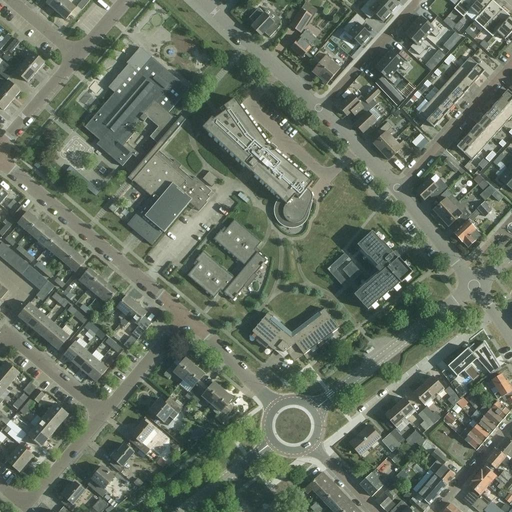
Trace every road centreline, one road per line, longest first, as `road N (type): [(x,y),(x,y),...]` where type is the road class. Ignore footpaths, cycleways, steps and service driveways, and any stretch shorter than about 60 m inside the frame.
road 1 (residential): [(184,317),(0,162)]
road 2 (residential): [(317,451),(495,315)]
road 3 (tertiary): [(312,409),(473,286)]
road 4 (residential): [(278,71),(252,108),(321,171),(331,173),(355,148)]
road 5 (residential): [(397,190),(511,63)]
road 6 (residential): [(317,108),(416,0)]
road 7 (residential): [(99,415),(33,497),(17,499),(0,484)]
road 8 (residential): [(184,317),(99,415)]
road 9 (residential): [(276,406),(184,317)]
road 10 (residential): [(99,415),(3,333)]
road 11 (residential): [(0,153),(79,58)]
road 12 (residential): [(473,286),(397,190)]
road 13 (residential): [(432,511),(511,420)]
